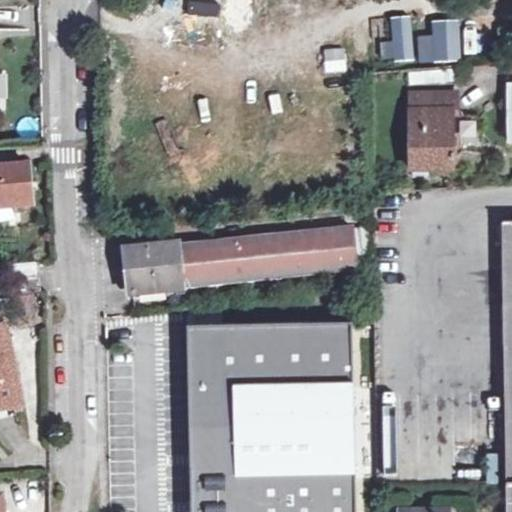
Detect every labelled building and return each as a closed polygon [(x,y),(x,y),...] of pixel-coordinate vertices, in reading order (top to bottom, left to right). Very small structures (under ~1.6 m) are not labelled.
[(391,63),(414,62),(412,17),(389,18),(391,63)] [(416,63),(460,62),(459,21),(430,21),(430,36),(416,36),(416,63)] [(453,114),(458,113),(457,96),(412,96),(413,172),(454,171),(453,114)] [(31,167),(0,170),(0,210),(35,207),(31,167)] [(135,296),(185,291),(185,289),(361,271),(357,228),(130,251),(135,296)] [(43,293),(40,264),(14,267),(15,285),(7,285),(9,296),(43,293)] [(358,511),(355,327),(189,330),(193,511),(358,511)] [(0,333),(0,411),(22,407),(6,332),(0,333)]
